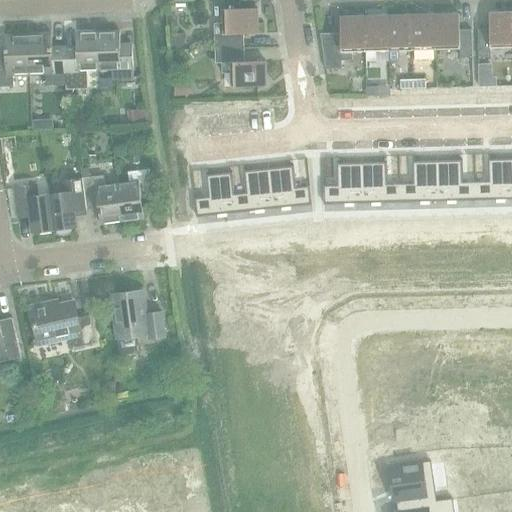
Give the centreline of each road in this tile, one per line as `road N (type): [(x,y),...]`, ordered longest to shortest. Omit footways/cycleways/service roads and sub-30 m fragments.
road 1 (residential): [(364,511),(345,339),(374,319),(511,317)]
road 2 (residential): [(197,151),(308,135),(511,130)]
road 3 (residential): [(6,267),(170,247)]
road 4 (residential): [(0,8),(139,0)]
